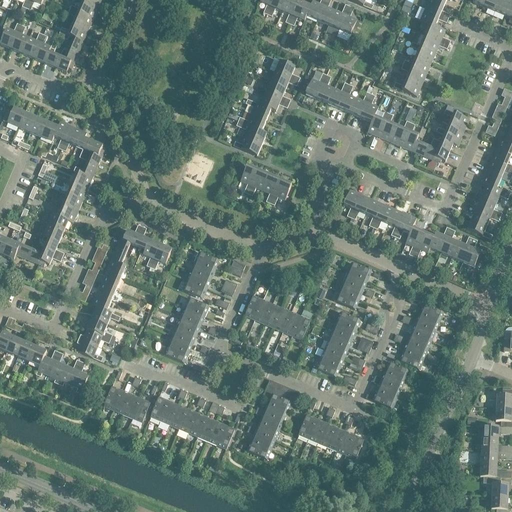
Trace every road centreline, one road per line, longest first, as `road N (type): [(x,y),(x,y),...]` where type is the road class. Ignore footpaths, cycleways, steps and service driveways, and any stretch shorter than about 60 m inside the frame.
road 1 (residential): [(217,349),(354,409),(409,275)]
road 2 (residential): [(0,307),(53,330),(95,232),(150,196)]
road 3 (unclassified): [(470,358),(402,511)]
road 4 (residential): [(443,210),(506,68)]
road 5 (residential): [(260,250),(150,196)]
road 6 (residential): [(150,196),(99,87)]
